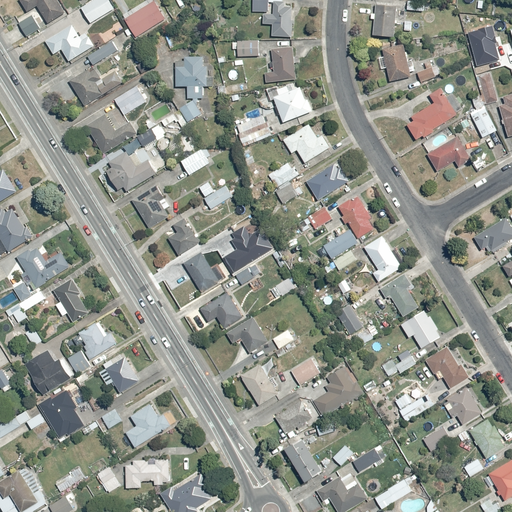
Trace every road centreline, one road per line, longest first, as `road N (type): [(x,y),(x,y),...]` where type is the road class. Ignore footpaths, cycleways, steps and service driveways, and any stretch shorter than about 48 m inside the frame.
road 1 (secondary): [(0,62),(261,497)]
road 2 (residential): [(338,0),(336,51),(347,100),(421,226)]
road 3 (residential): [(421,226),(511,374)]
